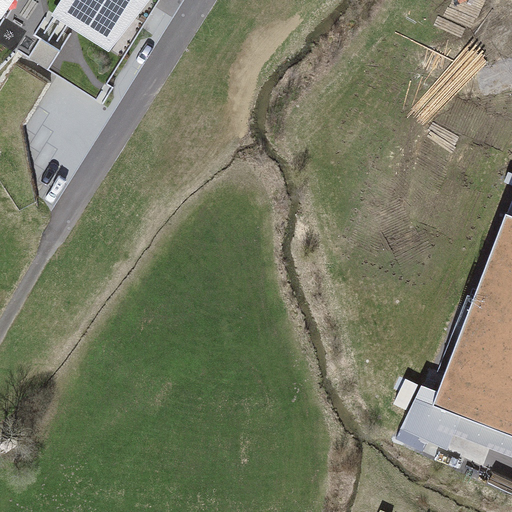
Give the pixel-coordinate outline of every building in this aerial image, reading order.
[(0,0),(0,37),(24,51),(51,0),(0,0)] [(91,0),(74,33),(143,70),(181,0),(91,0)] [(511,0),(476,0),(472,9),(511,28),(511,0)] [(431,60),(383,37),(338,129),(386,153),(398,130),(408,135),(432,84),(423,78),(431,60)] [(413,286),(439,234),(362,197),(341,238),(368,251),(363,261),(413,286)] [(511,216),(504,213),(432,403),(511,434),(511,216)]
